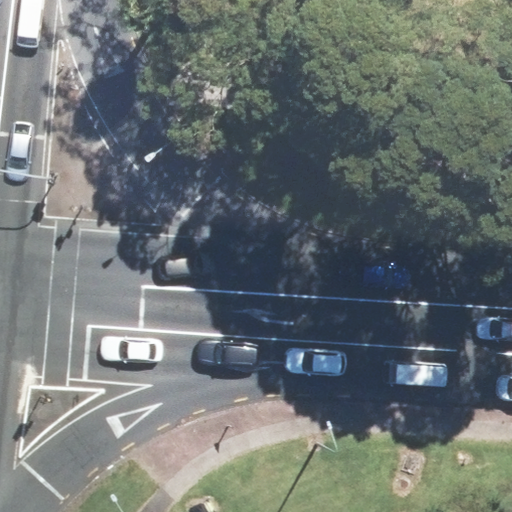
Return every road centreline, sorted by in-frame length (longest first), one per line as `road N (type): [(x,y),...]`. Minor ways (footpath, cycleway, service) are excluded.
road 1 (primary): [(43,0),(174,169),(205,196),(404,307)]
road 2 (primary): [(404,307),(251,361),(130,416),(35,479),(2,511)]
road 3 (primary): [(0,293),(404,307)]
